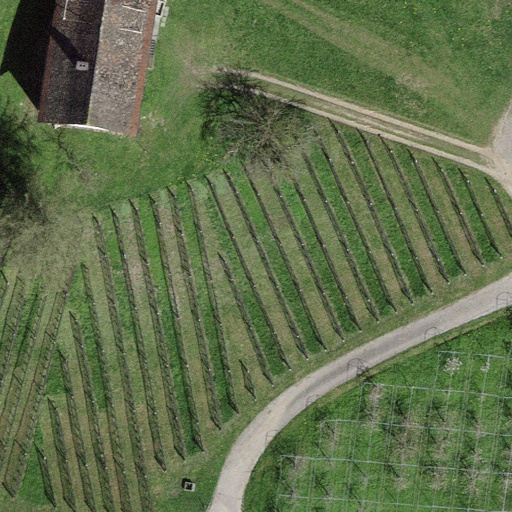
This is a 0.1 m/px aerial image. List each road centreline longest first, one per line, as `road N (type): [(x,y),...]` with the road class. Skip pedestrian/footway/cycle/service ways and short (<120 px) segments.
road 1 (track): [(217,511),(258,426),(511,301)]
road 2 (track): [(511,183),(228,79)]
